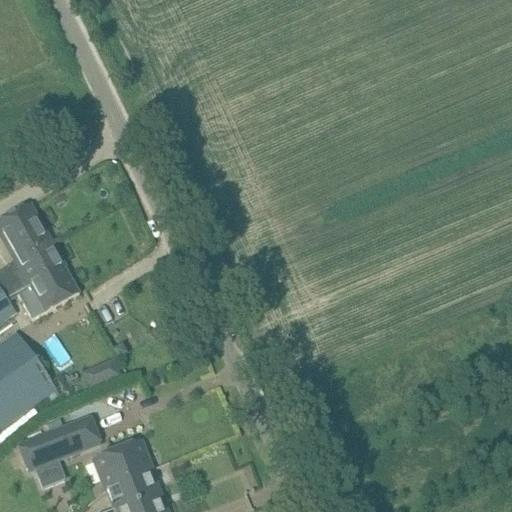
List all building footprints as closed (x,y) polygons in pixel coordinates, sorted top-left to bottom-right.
[(30,317),(43,309),(46,315),(79,296),(64,270),(66,269),(30,206),(0,222),(0,238),(15,264),(0,274),(0,327),(16,316),(9,305),(19,298),(30,317)] [(0,430),(55,392),(48,381),(15,336),(0,346),(0,430)] [(115,362),(83,375),(91,393),(123,380),(115,362)] [(91,420),(18,448),(28,474),(35,471),(42,490),(65,481),(58,463),(101,446),(91,420)] [(152,472),(141,443),(93,461),(106,494),(144,479),(143,476),(152,472)] [(113,511),(166,511),(152,473),(153,473),(153,472),(152,472),(143,476),(144,479),(106,494),(107,494),(112,508),(113,511)]
